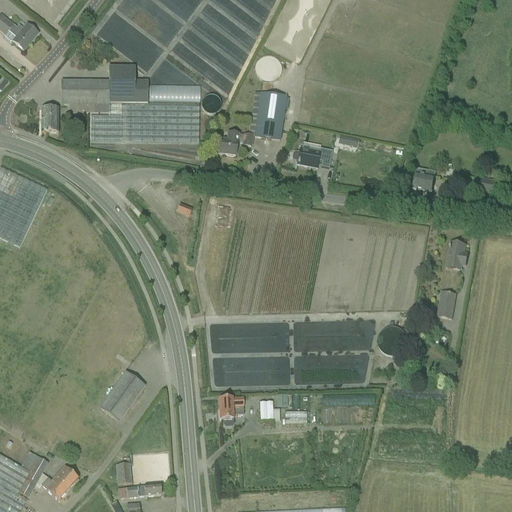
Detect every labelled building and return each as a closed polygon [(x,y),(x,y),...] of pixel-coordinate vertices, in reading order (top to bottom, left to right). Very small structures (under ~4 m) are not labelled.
[(0,17),(0,32),(4,36),(5,39),(10,44),(13,43),(15,46),(23,52),(28,46),(37,36),(37,35),(26,26),(23,30),(19,27),(17,30),(16,31),(11,28),(12,27),(0,17)] [(135,83),(135,69),(108,69),(108,83),(108,114),(108,119),(120,119),(120,105),(147,106),(147,83),(135,83)] [(68,117),(78,117),(84,117),(84,114),(108,114),(108,83),(61,83),(61,107),(68,107),(68,117)] [(279,143),(281,133),(286,99),(260,96),(254,139),(279,143)] [(198,145),(198,135),(198,119),(198,107),(147,106),(120,105),(120,119),(108,119),(90,118),(90,134),(90,144),(198,145)] [(40,111),(40,135),(57,135),(57,111),(40,111)] [(250,149),(252,139),(229,135),(228,143),(220,141),(218,156),(235,158),(237,145),(243,145),(242,148),(250,149)] [(343,140),(342,150),(360,152),(362,143),(343,140)] [(299,151),(299,155),(295,154),(293,154),(292,155),(292,159),(292,161),(293,162),(297,163),(296,167),(306,169),(307,168),(316,170),(315,171),(316,171),(318,163),(322,163),(320,169),(328,170),(332,153),(320,151),(319,154),(299,151)] [(343,172),(346,156),(337,154),(334,170),(343,172)] [(431,194),(433,185),(433,180),(435,174),(417,171),(416,177),(415,177),(414,181),(412,191),(431,194)] [(39,201),(43,192),(0,172),(0,242),(17,250),(39,201)] [(475,180),(472,194),(492,198),(494,184),(475,180)] [(188,219),(191,212),(179,207),(176,214),(188,219)] [(464,269),(466,260),(462,260),(464,248),(450,245),(448,255),(445,270),(460,273),(461,268),(464,269)] [(436,319),(451,322),(456,296),(440,293),(436,319)] [(144,388),(125,374),(99,410),(118,424),(144,388)] [(79,402),(83,396),(76,392),(73,399),(79,402)] [(275,397),(276,410),(287,409),(286,397),(275,397)] [(326,399),(326,409),(378,408),(378,398),(326,399)] [(218,422),(222,422),(222,427),(225,429),(231,428),(233,426),(233,422),(232,417),(242,417),(241,400),(229,401),(219,402),(220,413),(218,413),(218,422)] [(271,404),(258,404),(259,422),(272,422),(272,424),(279,424),(279,411),(272,411),(271,404)] [(306,414),(284,414),(284,422),(282,422),(282,426),(284,426),(284,427),(306,426),(306,414)] [(137,436),(141,484),(165,481),(161,434),(137,436)] [(0,511),(20,511),(23,508),(26,502),(16,497),(18,494),(27,500),(36,484),(47,465),(39,460),(29,455),(20,470),(0,458),(0,511)] [(117,487),(131,486),(129,466),(115,467),(117,487)] [(53,481),(66,493),(77,481),(64,469),(57,477),(53,481)] [(66,493),(53,481),(51,483),(47,480),(46,482),(40,488),(57,503),(66,493)] [(160,498),(159,488),(118,491),(118,501),(160,498)] [(240,501),(240,511),(348,511),(348,509),(351,509),(350,496),(240,501)]
